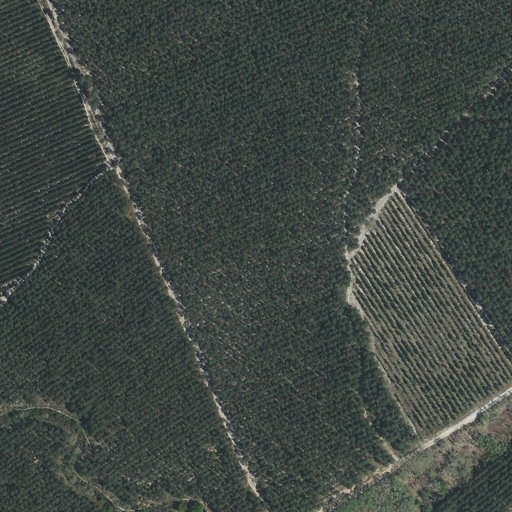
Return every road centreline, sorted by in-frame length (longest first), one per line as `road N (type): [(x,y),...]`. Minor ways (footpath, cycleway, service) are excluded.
road 1 (track): [(405,469),(368,420),(358,393),(360,352),(345,310),(343,202),(356,157),(357,52),(370,0)]
road 2 (track): [(110,161),(264,511)]
road 3 (track): [(336,511),(511,394)]
road 4 (track): [(42,0),(110,161)]
